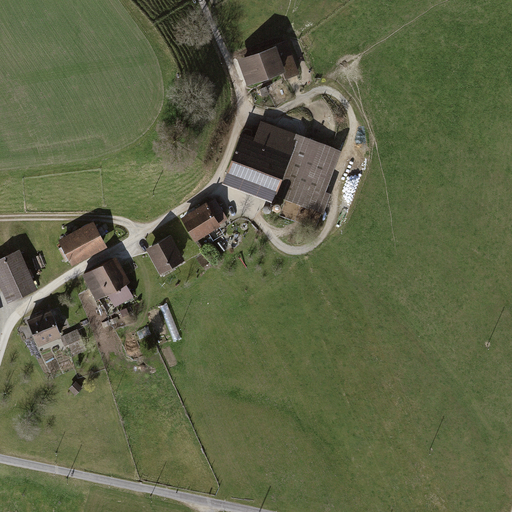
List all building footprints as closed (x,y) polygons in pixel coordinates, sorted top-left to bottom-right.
[(277,48),(241,62),(250,86),(283,73),(286,80),(298,75),(295,66),(285,70),(277,48)] [(248,136),(228,185),(275,204),(278,197),(325,216),(333,194),(324,191),(338,154),(264,125),(258,140),(248,136)] [(207,200),(180,216),(195,240),(209,232),(214,240),(224,234),(219,226),(221,224),(221,223),(229,218),(216,197),(208,202),(207,200)] [(93,220),(59,239),(72,264),(106,245),(93,220)] [(171,233),(146,247),(160,272),(185,259),(171,233)] [(20,248),(0,257),(0,285),(7,301),(37,287),(20,248)] [(116,255),(82,274),(96,299),(107,293),(115,306),(134,296),(127,283),(130,281),(116,255)] [(38,345),(62,335),(50,308),(27,318),(38,345)] [(78,329),(60,336),(64,345),(69,344),(73,355),(86,350),(78,329)]
